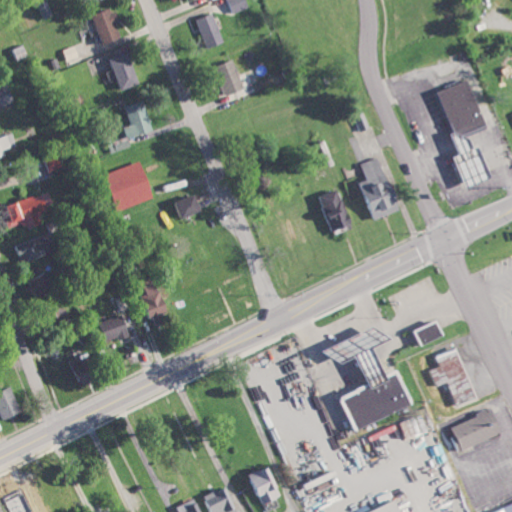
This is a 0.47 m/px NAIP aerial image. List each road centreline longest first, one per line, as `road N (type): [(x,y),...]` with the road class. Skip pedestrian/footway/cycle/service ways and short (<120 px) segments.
road 1 (primary): [(0,458),(442,240)]
road 2 (residential): [(281,319),(149,0)]
road 3 (residential): [(364,0),(378,91),(442,240)]
road 4 (residential): [(442,240),(511,394)]
road 5 (residential): [(54,431),(0,293)]
